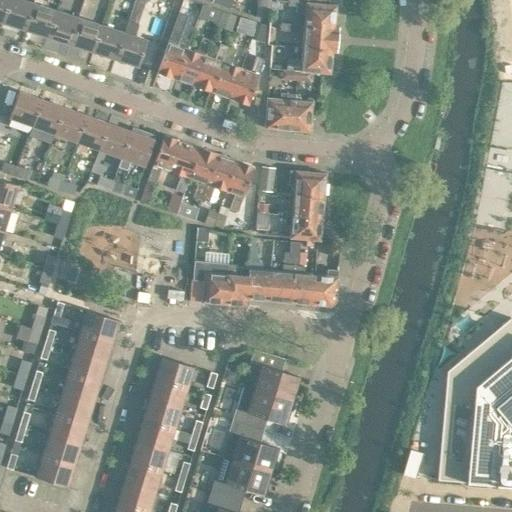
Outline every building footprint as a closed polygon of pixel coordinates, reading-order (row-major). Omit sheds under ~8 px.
[(0,0),(0,21),(1,22),(8,0),(0,0)] [(8,0),(1,22),(24,29),(33,3),(24,0),(8,0)] [(192,0),(182,0),(179,9),(180,9),(188,12),(192,0)] [(257,0),(256,17),(268,20),(269,9),(269,0),(257,0)] [(304,24),(334,27),(335,5),(328,4),(326,4),(317,3),(308,2),(305,2),(297,1),(297,0),(288,0),(288,5),(296,6),(295,12),(305,13),(304,24)] [(105,17),(112,19),(117,4),(110,1),(105,17)] [(24,29),(47,37),(55,10),(33,3),(24,29)] [(198,15),(197,16),(216,22),(220,10),(220,9),(202,3),(198,15)] [(47,37),(70,44),(78,17),(55,10),(47,37)] [(221,10),(215,25),(232,31),(237,16),(221,10)] [(239,16),(235,31),(251,35),(253,30),(255,22),(255,21),(255,20),(239,16)] [(70,44),(92,51),(101,25),(78,17),(70,44)] [(253,30),(251,35),(264,39),(265,23),(255,20),(255,21),(255,22),(253,30)] [(302,48),(331,51),(335,51),(337,27),(334,27),(304,24),(304,25),(281,23),(280,30),(303,32),(302,48)] [(92,51),(115,59),(124,32),(101,25),(92,51)] [(157,72),(175,79),(186,48),(176,45),(181,30),(173,27),(168,42),(167,41),(157,72)] [(124,32),(115,59),(138,66),(146,39),(124,32)] [(175,79),(193,85),(204,54),(204,55),(208,44),(200,41),(196,52),(186,48),(175,79)] [(193,85),(211,91),(227,46),(219,43),(214,58),(204,55),(204,54),(193,85)] [(211,91),(228,98),(239,67),(230,64),(235,49),(227,46),(211,91)] [(239,67),(228,98),(247,104),(263,59),(264,47),(258,46),(254,56),(255,56),(250,71),(239,67)] [(311,71),(322,72),(330,73),(331,51),(302,48),(301,57),(287,56),(286,69),(291,69),(311,71)] [(281,78),(290,79),(291,69),(286,69),(281,69),(281,78)] [(291,69),(290,79),(310,80),(311,71),(291,69)] [(8,117),(31,125),(40,98),(18,90),(8,117)] [(264,127),(286,129),(290,93),(280,93),(280,98),(267,97),(264,127)] [(290,93),(286,129),(309,131),(311,101),(298,100),(299,94),(290,93)] [(31,125),(53,133),(63,107),(40,98),(31,125)] [(53,133),(76,141),(85,115),(63,107),(53,133)] [(76,141),(98,149),(108,123),(85,115),(76,141)] [(98,149),(121,157),(130,131),(108,123),(98,149)] [(130,131),(121,157),(143,165),(153,139),(130,131)] [(175,189),(183,192),(188,177),(199,146),(163,134),(147,179),(155,182),(160,167),(180,174),(175,189)] [(193,195),(201,198),(217,153),(199,146),(188,177),(198,181),(193,195)] [(217,153),(201,198),(208,201),(214,186),(234,193),(229,208),(237,211),(253,166),(217,153)] [(1,171),(15,175),(18,166),(4,162),(1,171)] [(18,166),(15,175),(27,179),(30,170),(18,166)] [(259,190),(271,191),(274,168),(261,166),(259,190)] [(294,180),(293,192),(323,195),(325,173),(295,170),(289,170),(289,175),(288,180),(294,180)] [(96,184),(110,189),(113,180),(99,175),(96,184)] [(46,185),(60,189),(62,180),(49,176),(46,185)] [(0,179),(0,204),(10,207),(17,184),(0,179)] [(62,180),(60,189),(73,193),(76,185),(62,180)] [(113,180),(110,189),(122,193),(125,185),(113,180)] [(286,204),(285,214),(321,217),(323,195),(293,192),(292,205),(286,204)] [(168,210),(175,212),(182,195),(174,193),(168,210)] [(182,195),(175,212),(182,215),(186,216),(192,199),(182,195)] [(0,204),(0,229),(3,230),(10,207),(0,204)] [(204,222),(212,225),(217,209),(209,207),(204,222)] [(256,216),(265,217),(266,208),(257,207),(256,216)] [(266,208),(265,217),(276,218),(277,209),(266,208)] [(61,209),(57,222),(66,225),(70,212),(61,209)] [(218,212),(213,223),(221,226),(226,214),(218,212)] [(321,217),(285,214),(285,219),(285,223),(290,223),(289,237),(319,240),(321,217)] [(66,225),(57,222),(53,236),(62,238),(66,225)] [(197,226),(195,240),(207,241),(208,231),(206,228),(205,227),(203,227),(199,226),(197,226)] [(250,237),(248,262),(256,262),(257,247),(255,247),(255,237),(250,237)] [(323,247),(331,256),(340,248),(332,239),(323,247)] [(290,241),(289,252),(298,252),(299,242),(290,241)] [(282,271),(270,270),(268,300),(290,302),(293,265),(293,262),(298,262),(298,252),(289,252),(284,251),(282,271)] [(47,254),(43,268),(52,270),(56,257),(47,254)] [(222,303),(226,268),(226,263),(194,260),(192,279),(202,280),(200,301),(222,303)] [(248,262),(247,275),(245,297),(246,298),(268,300),(270,270),(257,268),(257,263),(248,262)] [(52,270),(43,268),(34,265),(29,280),(38,283),(39,281),(48,284),(52,270)] [(63,277),(73,280),(76,268),(67,265),(63,277)] [(293,265),(290,302),(312,304),(315,274),(303,272),(303,266),(293,265)] [(226,268),(222,303),(245,305),(246,298),(245,297),(247,275),(234,274),(235,268),(226,268)] [(315,274),(312,304),(330,305),(335,301),(337,275),(337,270),(327,269),(326,275),(315,274)] [(190,300),(200,301),(202,280),(192,279),(190,300)] [(31,305),(3,297),(0,305),(28,314),(31,305)] [(56,301),(52,315),(58,317),(63,303),(56,301)] [(38,305),(31,328),(40,330),(44,317),(46,308),(38,305)] [(85,310),(78,331),(110,340),(112,331),(115,331),(118,320),(85,310)] [(446,370),(436,479),(511,485),(511,319),(509,317),(446,370)] [(40,330),(31,328),(27,341),(36,343),(40,330)] [(48,328),(44,343),(50,345),(54,330),(48,328)] [(78,331),(72,351),(106,362),(109,351),(107,350),(110,340),(78,331)] [(50,345),(44,343),(39,357),(46,359),(50,345)] [(260,365),(253,387),(253,388),(293,400),(298,385),(294,384),(297,375),(281,371),(285,358),(253,348),(249,361),(260,365)] [(72,351),(66,372),(97,382),(100,372),(102,373),(106,362),(72,351)] [(17,371),(17,373),(26,375),(30,362),(10,356),(6,367),(17,371)] [(158,369),(155,378),(187,388),(193,366),(160,356),(156,368),(158,369)] [(224,368),(221,378),(233,381),(235,372),(224,368)] [(42,372),(35,370),(31,384),(37,386),(42,372)] [(205,386),(212,388),(216,373),(210,371),(205,386)] [(66,372),(59,393),(93,403),(96,392),(94,391),(97,382),(66,372)] [(26,375),(17,373),(13,386),(4,383),(1,393),(19,398),(26,375)] [(150,387),(147,398),(180,408),(187,388),(155,378),(153,388),(150,387)] [(26,398),(33,400),(37,386),(31,384),(26,398)] [(235,407),(231,420),(263,430),(266,418),(282,423),(285,414),(289,415),(293,400),(253,388),(253,387),(244,384),(236,408),(235,407)] [(199,407),(205,409),(210,394),(203,392),(199,407)] [(59,393),(53,413),(84,423),(87,413),(89,414),(93,403),(59,393)] [(146,410),(143,419),(174,429),(180,408),(147,398),(143,409),(146,410)] [(7,405),(3,417),(12,420),(16,408),(7,405)] [(23,411),(18,425),(25,427),(29,413),(23,411)] [(53,413),(47,434),(80,444),(84,433),(81,433),(84,423),(53,413)] [(12,420),(3,417),(0,416),(0,425),(0,426),(0,431),(7,434),(12,420)] [(138,428),(134,439),(168,450),(174,429),(143,419),(140,429),(138,428)] [(195,419),(191,434),(197,436),(201,421),(195,419)] [(229,433),(222,456),(271,471),(276,456),(272,455),(275,447),(259,442),(263,430),(231,420),(227,433),(229,433)] [(25,427),(18,425),(14,440),(20,442),(25,427)] [(47,434),(40,455),(72,464),(74,455),(77,455),(80,444),(47,434)] [(197,436),(191,434),(186,448),(193,450),(197,436)] [(133,451),(130,461),(161,470),(168,450),(134,439),(131,450),(133,451)] [(409,449),(402,474),(415,478),(422,453),(409,449)] [(5,467),(12,469),(16,455),(10,453),(5,467)] [(72,464),(40,455),(34,476),(67,486),(71,475),(69,474),(72,464)] [(213,478),(209,491),(241,501),(245,489),(260,494),(263,485),(267,486),(271,471),(222,456),(215,479),(213,478)] [(125,470),(122,481),(155,491),(161,470),(130,461),(127,470),(125,470)] [(182,461),(178,475),(184,477),(189,463),(182,461)] [(184,477),(178,475),(173,489),(180,491),(184,477)] [(121,493),(118,502),(149,511),(155,491),(122,481),(118,492),(121,493)] [(207,504),(204,511),(237,511),(241,501),(209,491),(205,504),(207,504)] [(112,511),(111,511),(148,511),(149,511),(118,502),(115,511),(112,511)] [(170,502),(166,511),(173,511),(176,504),(170,502)]
